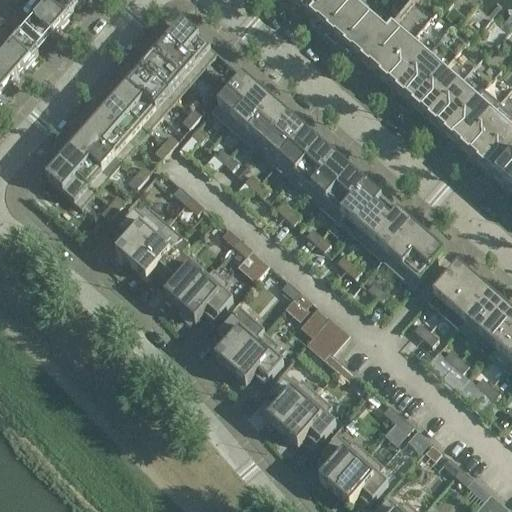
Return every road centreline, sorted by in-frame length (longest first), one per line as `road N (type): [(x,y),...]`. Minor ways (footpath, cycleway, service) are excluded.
road 1 (residential): [(282,511),(124,331),(0,220)]
road 2 (residential): [(214,0),(511,260)]
road 3 (residential): [(0,171),(148,0)]
